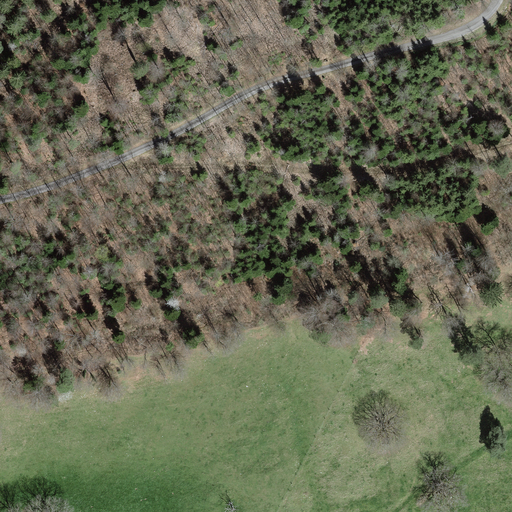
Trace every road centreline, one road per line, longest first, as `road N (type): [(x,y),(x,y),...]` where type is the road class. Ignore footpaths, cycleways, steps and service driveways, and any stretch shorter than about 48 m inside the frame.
road 1 (track): [(496,0),(481,15),(413,45),(266,85),(72,178),(0,199)]
road 2 (track): [(114,159),(376,171),(511,139)]
